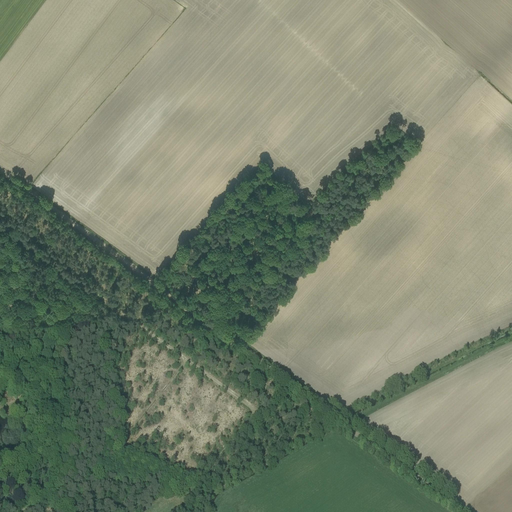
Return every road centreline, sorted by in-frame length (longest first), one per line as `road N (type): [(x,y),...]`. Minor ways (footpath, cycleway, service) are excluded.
road 1 (track): [(0,170),(351,428)]
road 2 (track): [(351,428),(463,511)]
